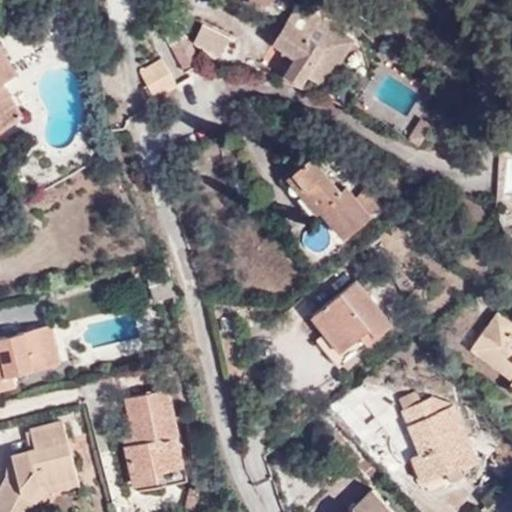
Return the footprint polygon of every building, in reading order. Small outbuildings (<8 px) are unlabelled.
[(324,86),(342,59),(325,47),(336,29),(298,5),(274,43),(283,49),(297,58),(287,74),(286,75),(300,84),(307,75),(324,86)] [(187,71),(201,62),(179,27),(166,34),(187,71)] [(325,47),(342,59),(353,42),(336,29),(325,47)] [(0,69),(11,62),(0,45),(0,69)] [(282,69),(287,74),(297,58),(283,49),(279,55),(288,60),(282,69)] [(157,61),(172,87),(178,84),(162,58),(157,61)] [(155,97),(172,87),(157,61),(140,70),(155,97)] [(19,74),(11,62),(0,69),(0,98),(15,122),(26,115),(5,83),(19,74)] [(0,131),(15,122),(0,98),(0,131)] [(419,131),(425,121),(420,117),(414,127),(416,129),(419,131)] [(432,125),(425,121),(419,131),(416,129),(409,139),(419,145),(432,125)] [(318,176),(326,171),(313,156),(306,162),(318,176)] [(309,185),(300,191),(317,212),(320,209),(343,237),(371,215),(348,186),(341,190),(326,171),(318,176),(306,162),(297,169),(309,185)] [(288,176),(300,191),(309,185),(297,169),(288,176)] [(382,199),(388,193),(383,187),(377,193),(382,199)] [(144,261),(146,270),(154,301),(176,296),(172,279),(171,279),(165,256),(144,261)] [(144,261),(131,265),(133,274),(146,270),(144,261)] [(354,355),(391,324),(355,281),(312,315),(343,351),(347,348),(354,355)] [(511,323),(498,313),(487,328),(495,334),(486,349),(511,367),(511,323)] [(50,325),(20,332),(3,337),(0,337),(0,389),(16,385),(13,374),(59,362),(50,325)] [(3,337),(20,332),(17,325),(1,329),(3,337)] [(495,334),(487,328),(472,348),(511,376),(511,367),(486,349),(495,334)] [(164,351),(166,362),(183,358),(182,348),(164,351)] [(128,396),(136,433),(138,441),(127,443),(135,484),(160,478),(158,470),(184,465),(168,388),(128,396)] [(397,398),(401,408),(421,400),(417,390),(397,398)] [(421,400),(401,408),(421,451),(410,456),(423,482),(459,467),(460,469),(477,460),(453,405),(430,397),(421,400)] [(46,488),(77,481),(61,422),(30,430),(35,450),(29,452),(12,456),(14,467),(7,475),(0,488),(0,511),(28,511),(34,502),(46,488)] [(35,450),(30,430),(24,432),(29,452),(35,450)] [(138,441),(136,433),(125,435),(127,443),(138,441)] [(187,480),(184,465),(158,470),(160,478),(161,486),(187,480)] [(80,488),(77,481),(46,488),(34,502),(40,507),(49,495),(80,488)] [(395,511),(373,489),(349,511),(395,511)]
